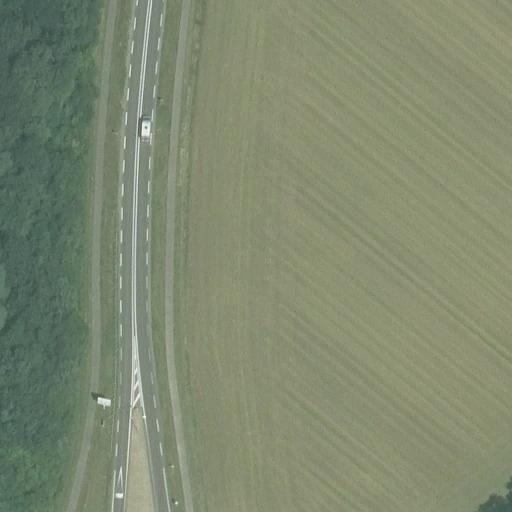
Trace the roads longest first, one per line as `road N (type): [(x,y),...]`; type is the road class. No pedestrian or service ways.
road 1 (primary): [(133,334),(150,0)]
road 2 (primary): [(163,511),(133,334)]
road 3 (primary): [(133,334),(118,511)]
